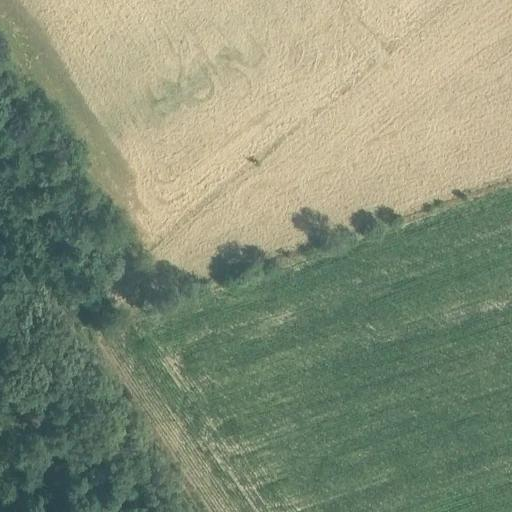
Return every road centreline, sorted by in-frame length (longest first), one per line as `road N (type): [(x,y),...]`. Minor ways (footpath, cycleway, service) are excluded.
road 1 (track): [(180,511),(0,236)]
road 2 (track): [(63,511),(0,341)]
